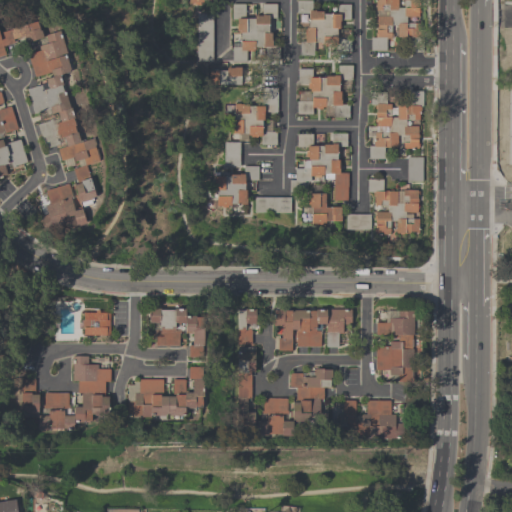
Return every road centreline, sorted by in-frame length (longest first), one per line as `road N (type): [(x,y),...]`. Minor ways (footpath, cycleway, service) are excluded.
road 1 (residential): [(0,227),(39,258),(109,280),(479,286)]
road 2 (primary): [(449,213),(448,418),(438,511)]
road 3 (residential): [(63,352),(63,383),(43,383),(44,353),(179,354),(178,371),(130,369)]
road 4 (residential): [(357,0),(357,206)]
road 5 (primary): [(479,204),(480,7)]
road 6 (residential): [(274,366),(366,359),(366,285)]
road 7 (primary): [(468,511),(478,362)]
road 8 (residential): [(14,85),(39,173),(0,211)]
road 9 (primary): [(449,71),(449,204)]
road 10 (residential): [(134,280),(130,369),(121,376),(117,407)]
road 11 (residential): [(286,68),(281,188)]
